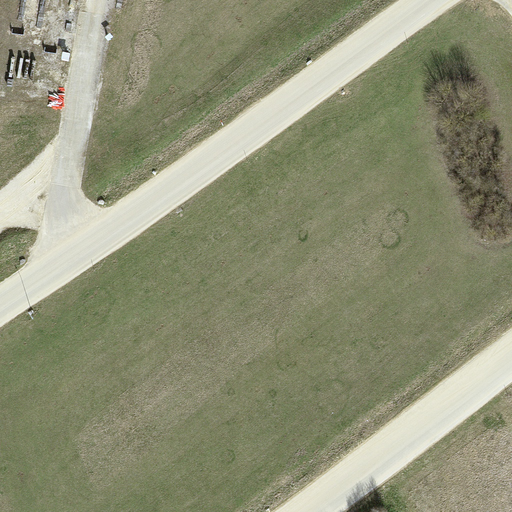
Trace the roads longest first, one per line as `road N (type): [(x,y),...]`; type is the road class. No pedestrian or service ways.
road 1 (track): [(0,303),(434,0)]
road 2 (track): [(94,0),(63,184),(62,227),(72,254)]
road 3 (track): [(310,511),(511,353)]
